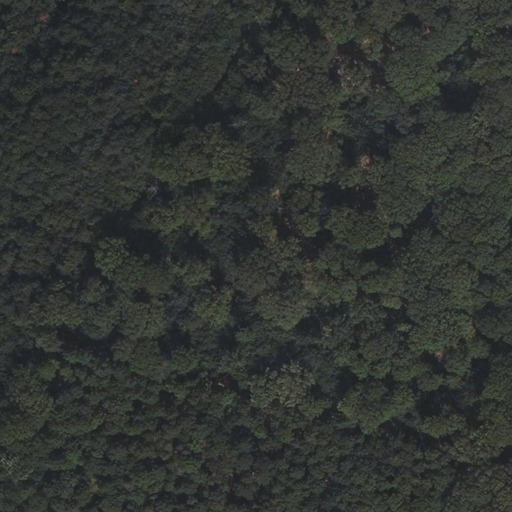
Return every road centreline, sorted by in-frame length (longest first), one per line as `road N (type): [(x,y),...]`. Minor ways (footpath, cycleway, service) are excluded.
road 1 (track): [(0,397),(75,299),(270,0)]
road 2 (track): [(503,458),(499,0)]
road 3 (track): [(71,339),(503,458)]
